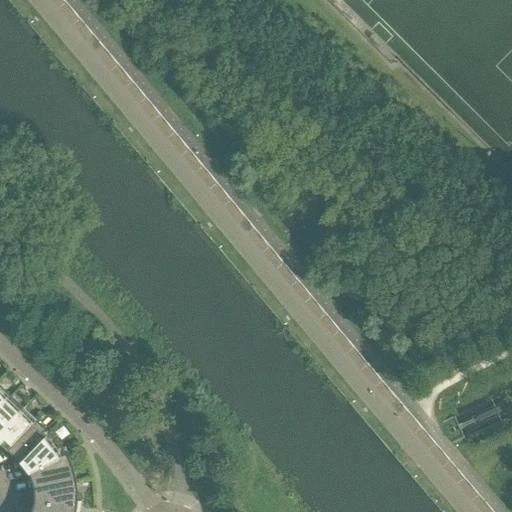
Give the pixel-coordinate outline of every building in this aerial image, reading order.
[(0,407),(10,397),(0,387),(0,407)] [(0,407),(0,433),(23,410),(10,397),(0,407)] [(0,433),(0,445),(7,452),(36,422),(23,410),(0,433)] [(7,452),(20,465),(49,435),(36,422),(7,452)] [(20,465),(29,477),(66,457),(63,452),(60,447),(57,443),(53,439),(49,435),(20,465)] [(29,477),(34,490),(75,483),(75,481),(74,476),(72,471),(70,466),(68,461),(66,457),(29,477)] [(34,490),(34,505),(76,510),(76,507),(76,502),(77,497),(76,491),(76,486),(75,483),(34,490)]
